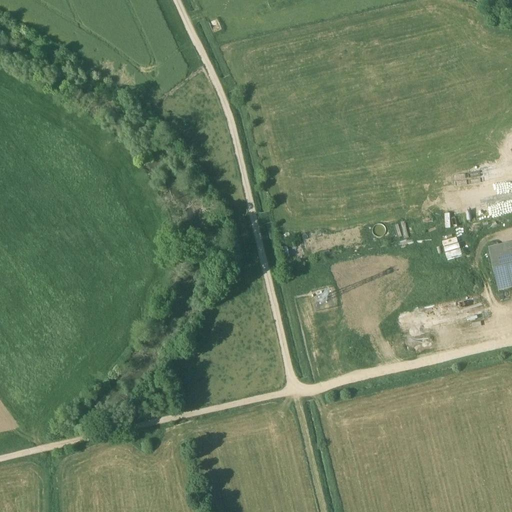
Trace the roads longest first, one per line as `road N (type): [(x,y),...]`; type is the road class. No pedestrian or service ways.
road 1 (track): [(175,0),(225,126),(291,393)]
road 2 (track): [(0,462),(291,393)]
road 3 (track): [(291,393),(500,345)]
road 4 (track): [(291,393),(318,511)]
